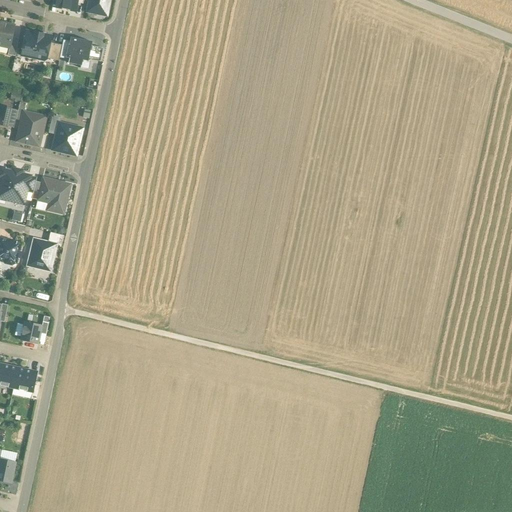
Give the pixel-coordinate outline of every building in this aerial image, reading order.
[(57,0),(56,7),(75,11),(77,3),(77,0),(57,0)] [(109,0),(89,0),(90,0),(88,9),(96,10),(96,13),(104,15),(105,12),(107,12),(109,0)] [(14,26),(0,23),(0,45),(9,48),(10,48),(12,37),(14,26)] [(50,43),(51,36),(45,35),(43,33),(39,33),(35,31),(32,33),(26,31),(21,56),(44,60),(46,59),(47,59),(50,43)] [(18,39),(12,37),(10,48),(9,48),(8,55),(15,56),(18,39)] [(92,42),(71,38),(70,42),(66,58),(69,59),(82,61),(88,63),(88,61),(89,58),(91,46),(92,42)] [(66,58),(70,42),(63,40),(62,45),(59,58),(66,59),(66,58)] [(62,45),(50,43),(47,59),(59,61),(59,58),(62,45)] [(103,49),(91,46),(89,58),(101,60),(103,49)] [(81,66),(80,68),(89,70),(91,61),(88,61),(88,63),(82,61),(81,66)] [(25,104),(20,102),(18,111),(16,120),(21,121),(23,112),(25,104)] [(11,109),(2,107),(0,115),(0,124),(7,127),(11,109)] [(18,111),(11,109),(7,127),(14,128),(16,120),(18,111)] [(40,116),(23,112),(21,121),(16,141),(39,147),(44,126),(38,124),(40,116)] [(59,124),(60,124),(61,118),(53,116),(49,133),(56,135),(59,124)] [(59,124),(56,135),(53,150),(76,156),(83,129),(60,124),(59,124)] [(0,179),(0,198),(24,205),(27,192),(30,177),(31,176),(5,170),(3,180),(0,179)] [(36,179),(30,177),(27,192),(33,194),(36,182),(36,179)] [(43,179),(42,183),(38,201),(48,203),(46,212),(63,216),(70,185),(43,179)] [(42,183),(36,182),(33,194),(32,199),(38,201),(42,183)] [(13,212),(13,221),(25,220),(25,212),(13,212)] [(63,236),(51,233),(49,243),(57,245),(61,246),(63,236)] [(49,243),(33,239),(27,266),(41,270),(43,265),(51,267),(57,245),(49,243)] [(20,244),(6,241),(1,260),(3,260),(5,264),(12,266),(15,263),(20,244)] [(0,313),(0,314),(0,321),(4,322),(8,305),(2,304),(0,313)] [(44,317),(40,334),(46,335),(50,318),(44,317)] [(42,326),(25,322),(21,340),(38,344),(40,334),(42,326)] [(18,369),(0,364),(0,385),(14,389),(18,369)] [(37,373),(18,369),(14,389),(32,393),(35,382),(37,373)] [(41,383),(35,382),(32,393),(31,400),(37,401),(41,383)] [(15,463),(0,459),(0,481),(11,484),(15,463)]
